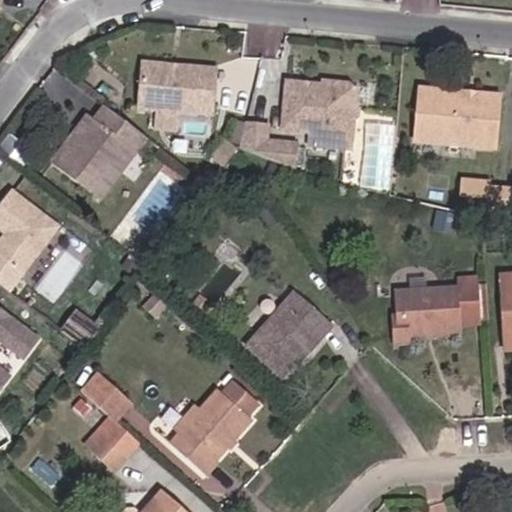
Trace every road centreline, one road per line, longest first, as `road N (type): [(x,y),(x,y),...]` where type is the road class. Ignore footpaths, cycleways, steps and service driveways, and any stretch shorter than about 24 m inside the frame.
road 1 (residential): [(184,0),(511,30)]
road 2 (residential): [(511,465),(385,474),(351,511)]
road 3 (residential): [(0,113),(60,36),(112,0)]
